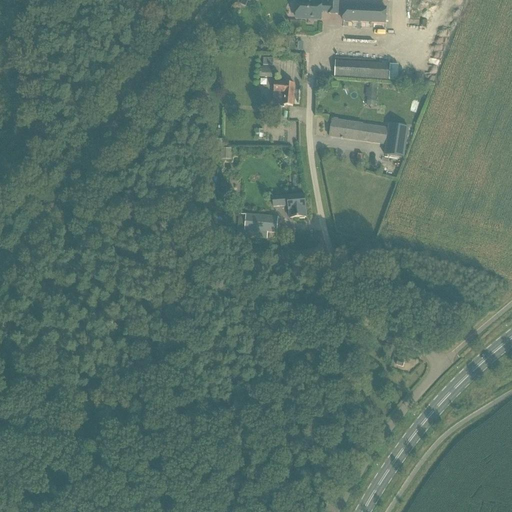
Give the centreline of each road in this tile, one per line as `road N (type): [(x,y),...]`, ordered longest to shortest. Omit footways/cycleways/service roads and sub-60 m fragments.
road 1 (unclassified): [(313,45),(308,136),(330,252),(376,334),(445,363),(407,403),(337,511)]
road 2 (primary): [(362,511),(432,412),(511,338)]
